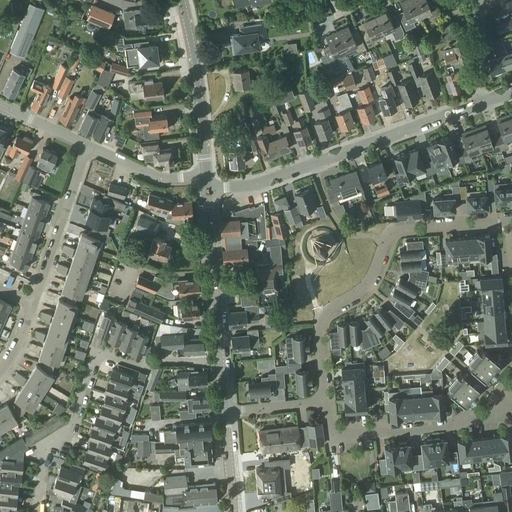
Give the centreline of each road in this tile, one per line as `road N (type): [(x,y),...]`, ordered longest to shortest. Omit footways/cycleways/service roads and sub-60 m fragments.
road 1 (residential): [(511,220),(386,234),(366,286),(319,315),(323,402)]
road 2 (unclassified): [(204,190),(252,186),(476,107)]
road 3 (residential): [(32,511),(40,450),(68,428),(93,354),(146,371)]
road 4 (residential): [(511,396),(491,417),(451,426),(331,436),(323,402)]
road 5 (tertiary): [(223,410),(204,190)]
road 6 (tertiary): [(204,176),(179,0)]
road 7 (residential): [(32,303),(86,146)]
road 8 (residential): [(204,176),(146,175),(86,146)]
